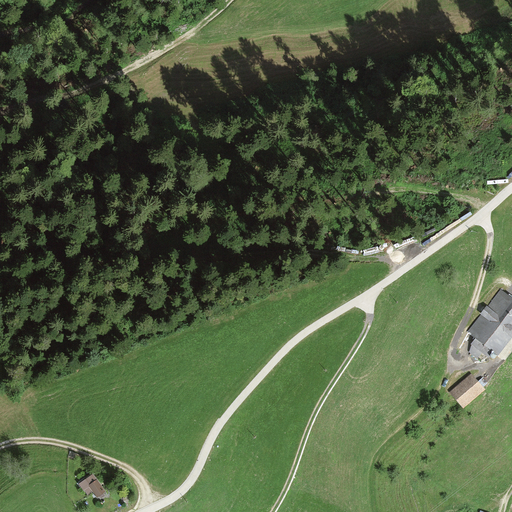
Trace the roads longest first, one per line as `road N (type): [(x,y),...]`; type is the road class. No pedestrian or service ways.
road 1 (track): [(144,511),(186,486),(215,430),(293,342),(480,213)]
road 2 (track): [(0,249),(109,265),(315,253),(421,257)]
road 3 (track): [(273,511),(319,405),(365,331),(367,294)]
road 4 (track): [(480,213),(491,233),(487,259),(453,354),(461,364),(490,365),(511,345)]
road 5 (track): [(0,446),(52,441),(114,462),(143,484),(147,510)]
